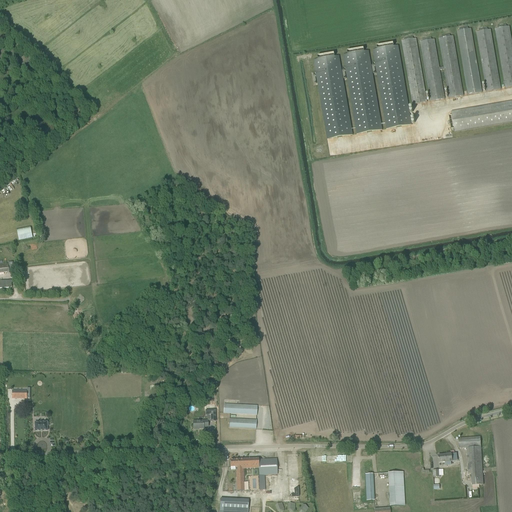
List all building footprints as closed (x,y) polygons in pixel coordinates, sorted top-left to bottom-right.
[(495,29),(506,89),(511,87),(511,43),(509,27),(495,29)] [(457,31),(468,95),(482,93),(471,29),(457,31)] [(477,32),(487,92),(501,90),(490,30),(477,32)] [(420,42),(431,102),(444,99),(440,71),(444,70),(449,98),(463,96),(453,36),(439,39),(444,67),(439,68),(434,39),(420,42)] [(402,41),(413,105),(427,102),(416,39),(402,41)] [(394,46),(393,44),(376,46),(377,49),(373,50),(387,129),(411,125),(398,46),(394,46)] [(364,52),(364,49),(347,52),(347,54),(343,55),(357,134),(382,130),(368,51),(364,52)] [(31,56),(28,59),(34,65),(37,61),(31,56)] [(339,56),(314,61),(327,140),(353,135),(339,56)] [(26,58),(21,65),(26,69),(32,63),(26,58)] [(454,129),(455,132),(511,121),(511,101),(451,112),(452,115),(449,116),(451,129),(454,129)] [(17,236),(30,235),(29,227),(16,229),(17,236)] [(0,273),(9,273),(8,264),(0,264),(0,273)] [(12,391),(12,399),(26,399),(26,398),(26,391),(12,391)] [(223,413),(257,415),(257,407),(224,405),(223,413)] [(211,421),(211,422),(215,422),(215,410),(206,410),(205,415),(207,417),(207,420),(208,422),(211,421)] [(229,427),(256,429),(256,421),(230,419),(229,427)] [(193,421),(193,429),(204,429),(204,427),(208,427),(208,422),(207,420),(207,421),(193,421)] [(35,423),(35,431),(47,431),(47,426),(48,426),(48,423),(47,423),(47,422),(35,423)] [(472,485),(473,489),(479,489),(479,485),(483,485),(481,447),(480,437),(459,439),(459,448),(466,448),(468,474),(471,473),(472,485)] [(445,463),(445,466),(452,465),(451,462),(457,461),(456,454),(438,456),(439,463),(445,463)] [(259,459),(230,460),(230,467),(235,467),(235,469),(237,469),(237,470),(236,470),(237,482),(244,482),(243,469),(245,469),(259,468),(259,475),(259,476),(265,475),(277,475),(277,459),(261,460),(259,460),(259,459)] [(403,472),(388,473),(389,506),(405,506),(403,472)] [(372,474),(365,474),(366,501),(373,500),(372,474)] [(297,496),(298,483),(289,483),(288,496),(297,496)] [(219,511),(247,511),(249,500),(220,499),(219,511)]
